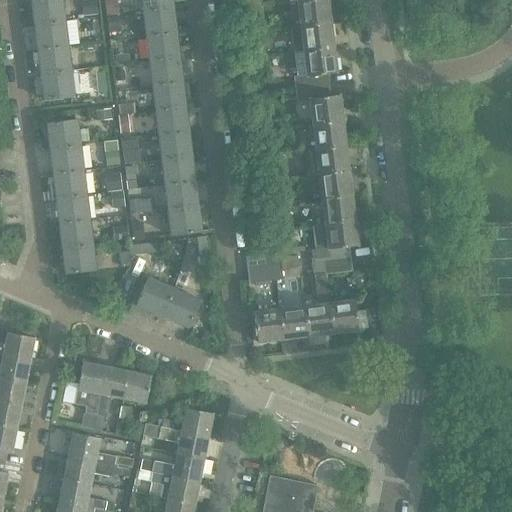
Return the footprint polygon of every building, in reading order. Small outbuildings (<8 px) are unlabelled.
[(36,0),(31,1),(34,26),(64,22),(61,0),(36,0)] [(106,0),(108,14),(119,14),(118,0),(106,0)] [(141,0),(143,13),(173,9),(171,0),(141,0)] [(259,0),(246,0),(248,9),(260,7),(259,0)] [(327,0),(316,0),(297,3),(300,27),(330,24),(327,0)] [(254,18),(262,16),(260,7),(248,9),(249,18),(254,18)] [(143,13),(146,38),(176,34),(173,9),(143,13)] [(262,16),(254,18),(256,33),(263,32),(262,16)] [(64,22),(34,26),(37,51),(67,47),(64,22)] [(330,24),(300,27),(303,52),(333,48),(330,24)] [(179,59),(176,34),(146,38),(149,63),(179,59)] [(37,51),(40,76),(70,72),(67,47),(37,51)] [(295,78),(296,90),(328,87),(326,75),(336,74),(333,48),(303,52),(306,77),(295,78)] [(182,84),(179,59),(149,63),(152,87),(182,84)] [(70,72),(40,76),(43,101),(73,97),(70,72)] [(185,108),(182,84),(152,87),(155,112),(185,108)] [(329,98),(328,87),(296,90),(298,103),(309,101),(312,125),(342,122),(339,96),(329,98)] [(155,112),(158,136),(188,132),(185,108),(155,112)] [(46,125),(50,150),(80,147),(76,121),(46,125)] [(312,125),(315,150),(345,147),(342,122),(312,125)] [(158,136),(161,161),(191,157),(188,132),(158,136)] [(137,138),(124,141),(128,163),(142,161),(137,138)] [(80,147),(50,150),(53,176),(83,172),(80,147)] [(315,150),(319,176),(348,172),(345,147),(315,150)] [(271,156),(272,171),(281,170),(279,155),(271,156)] [(191,157),(161,161),(164,186),(194,182),(191,157)] [(281,170),(272,171),(268,171),(269,182),(282,180),(281,170)] [(53,176),(56,200),(86,197),(83,172),(53,176)] [(348,172),(319,176),(322,201),(351,198),(348,172)] [(283,190),(282,180),(269,182),(270,191),(275,191),(283,190)] [(164,186),(167,211),(197,207),(194,182),(164,186)] [(283,190),(275,191),(277,206),(285,205),(283,190)] [(86,197),(56,200),(59,225),(89,221),(86,197)] [(322,201),(325,225),(354,221),(351,198),(322,201)] [(197,207),(167,211),(170,237),(200,233),(197,207)] [(59,225),(62,250),(92,246),(89,221),(59,225)] [(354,221),(325,225),(328,249),(311,251),(313,263),(349,259),(348,248),(357,247),(354,221)] [(197,239),(201,271),(210,269),(206,238),(197,239)] [(130,252),(130,256),(161,252),(160,243),(130,246),(130,252)] [(92,246),(62,250),(65,275),(95,271),(92,246)] [(247,259),(248,271),(280,268),(279,255),(247,259)] [(351,272),(349,259),(313,263),(314,276),(315,276),(325,275),(351,272)] [(280,268),(248,271),(250,284),(282,280),(280,268)] [(305,307),(309,337),(333,334),(329,304),(325,275),(315,276),(319,306),(305,307)] [(136,307),(162,318),(174,290),(148,279),(136,307)] [(174,290),(162,318),(188,329),(200,301),(174,290)] [(329,304),(333,334),(358,331),(354,301),(329,304)] [(280,310),(284,340),(309,337),(305,307),(280,310)] [(284,340),(280,310),(254,314),(257,343),(284,340)] [(373,333),(369,337),(370,342),(379,341),(378,332),(373,333)] [(0,356),(29,363),(34,339),(7,334),(5,345),(0,344),(0,356)] [(0,371),(0,380),(25,385),(29,363),(0,356),(0,364),(1,365),(0,371)] [(86,413),(96,415),(106,368),(82,364),(74,404),(87,407),(86,413)] [(123,400),(128,373),(106,368),(96,415),(95,422),(101,423),(102,416),(107,417),(111,397),(123,400)] [(128,373),(123,400),(145,404),(151,378),(128,373)] [(0,403),(21,407),(25,385),(0,380),(0,403)] [(0,426),(16,430),(21,407),(0,403),(0,426)] [(119,418),(129,420),(131,409),(122,407),(119,418)] [(162,429),(207,438),(212,415),(185,410),(183,423),(164,419),(162,429)] [(0,461),(9,464),(16,430),(0,426),(0,461)] [(207,438),(162,429),(161,428),(158,440),(179,444),(176,455),(203,460),(207,438)] [(68,457),(116,467),(118,457),(105,455),(96,453),(99,440),(73,434),(68,457)] [(152,473),(198,482),(203,460),(176,455),(174,466),(154,462),(152,473)] [(63,480),(90,485),(92,473),(113,478),(116,467),(68,457),(63,480)] [(0,497),(2,498),(9,464),(0,461),(0,497)] [(161,498),(167,500),(194,505),(198,482),(152,473),(151,483),(163,486),(161,498)] [(312,511),(317,487),(269,477),(262,511),(312,511)] [(59,502),(105,511),(107,502),(87,498),(90,485),(63,480),(59,502)] [(192,511),(194,505),(167,500),(165,511),(192,511)] [(59,502),(56,511),(104,511),(105,511),(59,502)]
